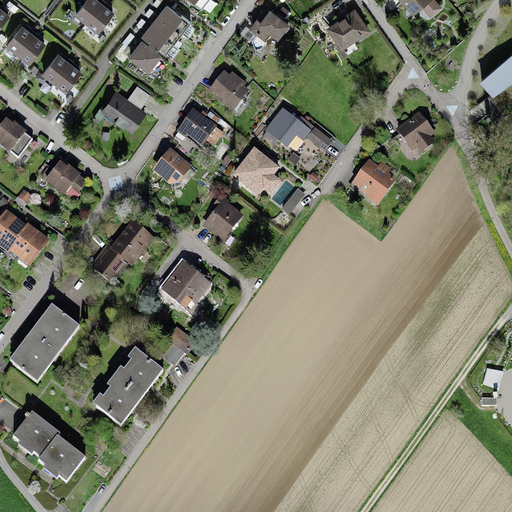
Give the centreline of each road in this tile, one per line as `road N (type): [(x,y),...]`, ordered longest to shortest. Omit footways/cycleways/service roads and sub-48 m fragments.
road 1 (residential): [(96,511),(248,291),(119,186)]
road 2 (track): [(511,308),(369,511)]
road 3 (residential): [(119,186),(247,0)]
road 4 (residential): [(0,343),(119,186)]
road 5 (residential): [(311,207),(413,68)]
road 6 (residential): [(452,120),(511,260)]
road 7 (residential): [(119,186),(0,92)]
road 8 (residential): [(452,120),(467,55),(499,0)]
